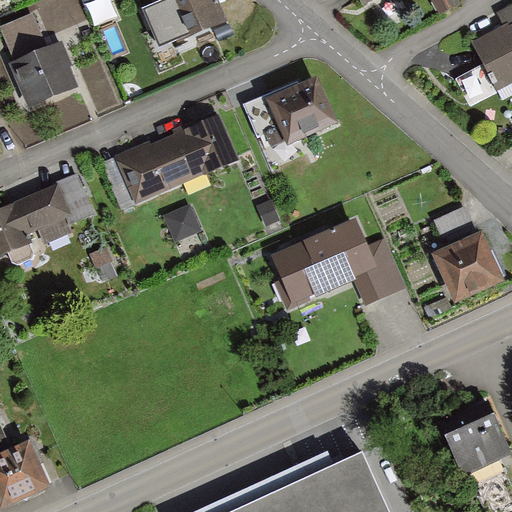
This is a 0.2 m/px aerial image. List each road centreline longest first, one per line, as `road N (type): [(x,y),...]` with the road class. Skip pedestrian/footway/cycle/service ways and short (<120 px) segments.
road 1 (tertiary): [(511,322),(96,511)]
road 2 (residential): [(317,36),(0,174)]
road 3 (residential): [(511,207),(317,36)]
